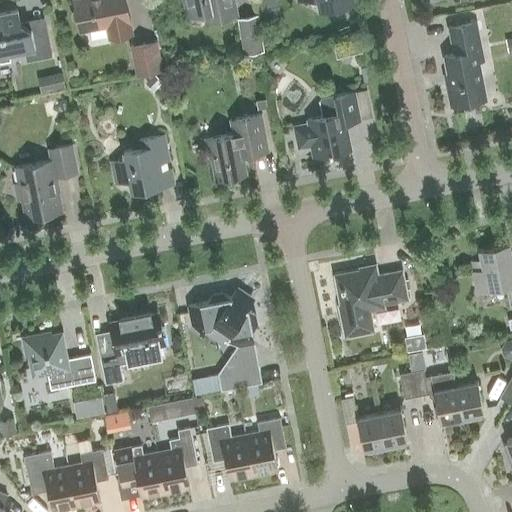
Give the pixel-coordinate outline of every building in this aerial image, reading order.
[(131,32),(124,0),(73,0),(76,9),(75,9),(72,14),(73,18),(77,22),(78,21),(80,31),(106,26),(109,37),(131,32)] [(206,21),(237,14),(233,0),(183,0),(187,16),(204,13),(206,21)] [(283,14),(280,0),(260,0),(264,17),(283,14)] [(356,0),(313,0),(316,12),(357,4),(356,0)] [(0,13),(0,61),(0,62),(11,60),(9,53),(24,50),(26,61),(52,56),(46,26),(30,29),(20,23),(17,10),(0,13)] [(244,54),(263,51),(256,15),(237,19),(244,54)] [(451,106),(486,99),(478,62),(483,61),(475,22),(449,27),(454,54),(444,56),(450,84),(447,85),(451,106)] [(137,75),(162,70),(156,41),(131,46),(137,75)] [(66,86),(63,73),(38,78),(41,91),(66,86)] [(164,82),(155,73),(146,82),(155,91),(164,82)] [(308,122),(293,125),(294,130),(298,148),(310,146),(312,157),(351,149),(346,122),(360,119),(354,92),(320,99),(319,101),(322,117),(319,117),(307,120),(308,122)] [(49,112),(68,108),(65,94),(46,98),(49,112)] [(233,119),(236,133),(205,139),(208,157),(211,157),(215,180),(247,174),(243,157),(269,152),(261,114),(233,119)] [(173,184),(163,135),(139,140),(141,148),(124,152),(125,159),(111,162),(116,184),(130,181),(132,193),(173,184)] [(55,176),(77,172),(71,144),(49,149),(51,160),(15,167),(18,182),(14,183),(17,199),(22,198),(26,218),(62,211),(55,176)] [(510,304),(511,303),(511,260),(509,243),(478,250),(480,259),(470,261),(477,293),(506,287),(510,304)] [(378,275),(375,262),(357,266),(359,273),(338,277),(344,304),(339,305),(345,335),(373,330),(368,306),(407,299),(401,271),(378,275)] [(237,345),(226,360),(252,354),(250,343),(254,343),(252,332),(257,324),(255,313),(247,308),(252,301),(235,290),(230,297),(223,292),(212,294),(207,301),(188,305),(192,325),(199,330),(211,328),(213,325),(228,335),(226,338),(237,345)] [(166,356),(163,344),(157,313),(110,322),(116,350),(99,353),(105,384),(123,380),(119,361),(129,359),(130,363),(166,356)] [(50,389),(95,380),(90,354),(67,358),(62,332),(40,336),(40,334),(22,338),(26,356),(28,355),(32,376),(47,373),(50,389)] [(221,391),(262,383),(259,366),(258,366),(218,373),(221,388),(221,391)] [(426,374),(425,369),(411,371),(416,396),(429,394),(429,393),(435,396),(440,421),(443,420),(444,425),(462,421),(455,385),(452,369),(426,374)] [(404,398),(416,396),(411,371),(399,374),(404,398)] [(221,388),(218,373),(192,378),(195,393),(221,388)] [(510,403),(511,399),(511,375),(499,397),(510,403)] [(455,385),(462,421),(481,417),(480,413),(483,412),(477,381),(455,385)] [(73,397),(74,413),(115,410),(114,395),(73,397)] [(386,449),(379,413),(357,417),(353,396),(341,398),(346,423),(357,421),(363,448),(366,448),(367,452),(386,449)] [(379,413),(386,449),(404,445),(404,440),(407,439),(400,409),(379,413)] [(125,410),(102,413),(104,430),(127,427),(125,410)] [(245,434),(253,474),(258,473),(258,475),(272,472),(272,470),(277,469),(273,449),(286,447),(279,417),(257,421),(259,431),(245,434)] [(0,425),(2,434),(15,431),(13,419),(0,421),(0,425)] [(253,474),(245,434),(231,437),(228,423),(206,427),(213,461),(225,459),(229,479),(234,478),(234,479),(248,477),(248,475),(253,474)] [(171,449),(157,452),(165,492),(170,491),(170,492),(184,489),(184,488),(189,487),(185,467),(197,464),(190,427),(177,429),(179,437),(169,439),(171,449)] [(507,443),(503,444),(509,462),(511,461),(511,437),(506,440),(507,443)] [(165,492),(157,452),(143,454),(141,445),(114,450),(121,486),(138,483),(141,497),(146,496),(146,497),(160,494),(160,493),(165,492)] [(68,465),(76,506),(81,505),(81,506),(95,503),(95,502),(100,501),(96,481),(108,478),(102,448),(80,453),(82,463),(68,465)] [(76,506),(68,465),(54,468),(50,451),(24,456),(31,494),(48,490),(52,510),(57,509),(57,511),(71,508),(71,507),(76,506)]
